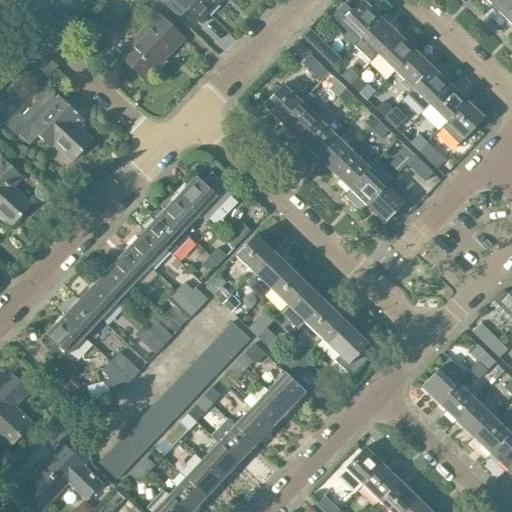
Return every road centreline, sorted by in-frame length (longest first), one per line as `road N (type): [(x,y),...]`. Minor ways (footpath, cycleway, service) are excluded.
road 1 (residential): [(425,341),(193,113)]
road 2 (residential): [(0,323),(159,147)]
road 3 (residential): [(159,147),(8,0)]
road 4 (residential): [(496,511),(374,396)]
road 5 (residential): [(261,511),(374,396)]
road 6 (residential): [(193,113),(303,0)]
road 7 (residential): [(511,93),(412,0)]
road 8 (residential): [(425,341),(511,250)]
